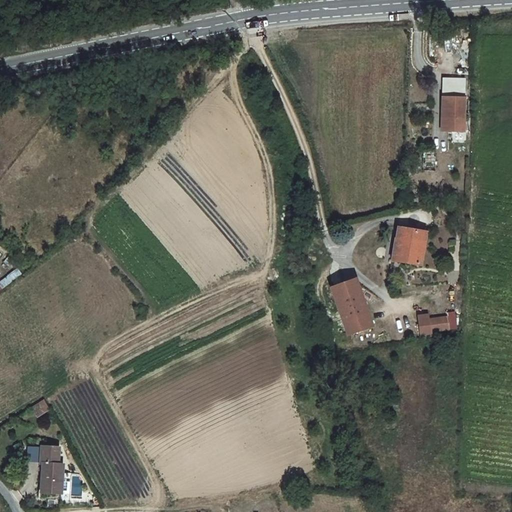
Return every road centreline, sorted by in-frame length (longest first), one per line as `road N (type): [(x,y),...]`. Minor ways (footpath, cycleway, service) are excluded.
road 1 (tertiary): [(472,0),(288,13),(0,69)]
road 2 (unknown): [(238,22),(276,100),(321,241),(370,287)]
